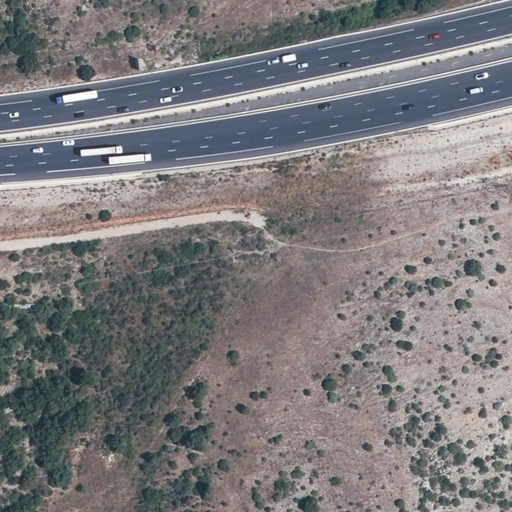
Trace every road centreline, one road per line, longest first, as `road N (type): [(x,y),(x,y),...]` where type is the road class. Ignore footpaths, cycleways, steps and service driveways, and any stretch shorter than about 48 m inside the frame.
road 1 (motorway): [(511,20),(201,86),(0,117)]
road 2 (motorway): [(0,160),(291,125),(511,78)]
road 3 (track): [(0,241),(259,211),(273,226)]
